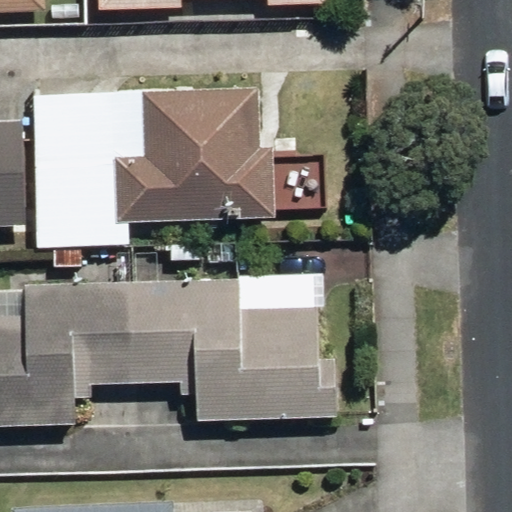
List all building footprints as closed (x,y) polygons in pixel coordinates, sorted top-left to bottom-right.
[(0,0),(0,13),(52,12),(52,0),(0,0)] [(104,0),(105,11),(188,9),(187,0),(274,0),(275,6),(333,5),(332,0),(104,0)] [(121,159),(124,221),(282,215),(279,146),(267,147),(265,85),(148,90),(151,158),(121,159)] [(0,227),(31,227),(28,120),(0,120),(0,227)] [(244,278),(31,284),(31,290),(0,290),(0,426),(83,425),(82,399),(98,398),(97,386),(185,383),(186,396),(203,396),(204,421),(343,418),(341,359),(328,360),(326,308),(330,308),(329,273),(244,276),(244,278)] [(22,507),(22,511),(185,511),(185,501),(22,507)]
